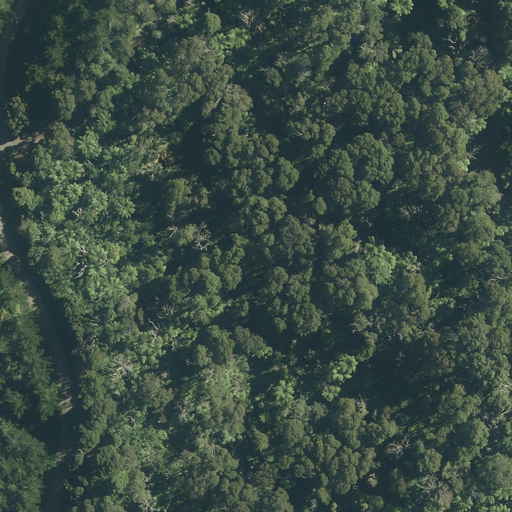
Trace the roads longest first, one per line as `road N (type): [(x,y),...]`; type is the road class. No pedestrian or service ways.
road 1 (track): [(488,0),(496,29),(495,136),(511,214)]
road 2 (track): [(0,140),(163,0)]
